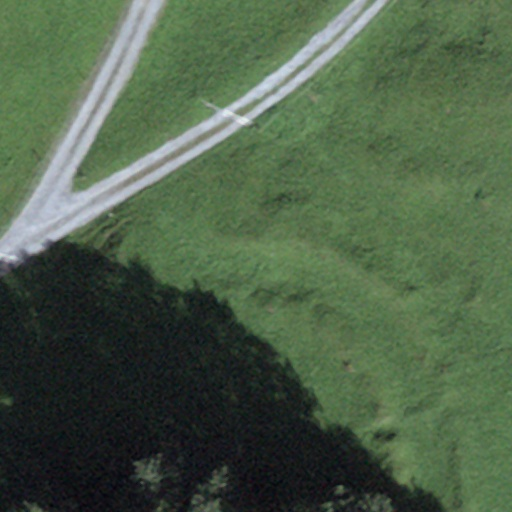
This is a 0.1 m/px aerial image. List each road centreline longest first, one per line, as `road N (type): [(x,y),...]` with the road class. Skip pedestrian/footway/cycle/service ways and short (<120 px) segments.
road 1 (track): [(25,253),(235,120),(378,0)]
road 2 (track): [(147,0),(25,253)]
